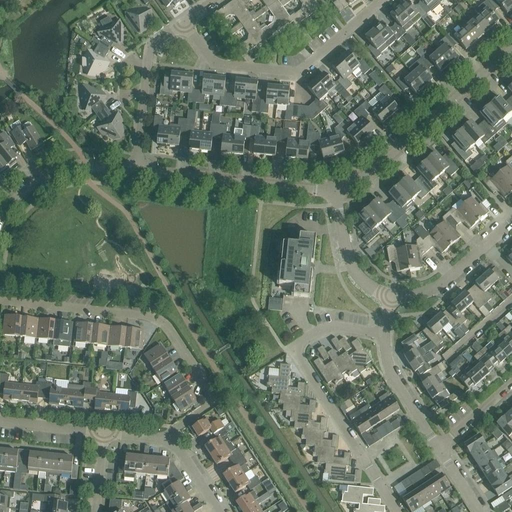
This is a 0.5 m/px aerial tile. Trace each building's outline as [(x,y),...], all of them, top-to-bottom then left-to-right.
[(244,6),(239,0),(234,0),(212,16),(218,24),(229,16),(235,17),(240,24),(242,26),(252,18),(251,17),(244,6)] [(239,0),(244,6),(252,0),(261,0),(266,7),(267,9),(278,1),(277,0),(239,0)] [(288,0),(290,2),(292,0),(298,0),(302,4),(301,10),(290,18),(292,21),(295,26),(321,8),(314,0),(288,0)] [(340,0),(333,5),(339,13),(356,0),(340,0)] [(435,0),(420,0),(422,1),(418,5),(426,15),(431,11),(432,12),(440,5),(439,4),(435,0)] [(487,0),(482,4),(480,4),(478,6),(478,8),(482,12),(478,16),(490,29),(498,22),(492,14),(496,10),(487,0)] [(511,9),(511,3),(509,0),(496,0),(496,1),(494,0),(487,0),(496,10),(500,7),(507,14),(511,9)] [(266,7),(259,12),(261,16),(269,10),(274,18),(273,24),(262,31),(267,39),(292,21),(290,18),(282,7),(280,3),(278,1),(267,9),(266,7)] [(407,1),(398,8),(410,22),(418,15),(422,19),(426,15),(418,5),(414,9),(407,1)] [(464,10),(459,5),(455,8),(460,13),(464,10)] [(133,31),(147,30),(152,18),(144,7),(131,9),(126,21),(133,31)] [(410,22),(398,8),(390,16),(397,23),(393,27),(401,37),(406,33),(402,29),(410,22)] [(261,16),(259,12),(251,17),(252,18),(254,21),(261,16)] [(478,16),(470,23),(482,36),(490,29),(478,16)] [(242,26),(240,24),(233,29),(236,33),(243,28),(248,35),(247,41),(236,49),(241,57),(267,39),(262,31),(254,21),(252,18),(242,26)] [(101,40),(98,45),(109,51),(112,46),(123,39),(123,27),(112,20),(101,27),(101,40)] [(382,23),(373,30),(385,44),(393,37),(397,41),(401,37),(393,27),(389,31),(382,23)] [(470,23),(462,30),(474,43),(482,36),(470,23)] [(233,29),(225,34),(228,38),(236,33),(233,29)] [(385,44),(373,30),(365,38),(372,46),(368,49),(376,59),(381,55),(380,54),(388,47),(385,44)] [(450,32),(446,37),(454,47),(459,43),(465,51),(474,43),(462,30),(454,37),(450,32)] [(454,47),(446,37),(441,41),(445,45),(437,52),(449,65),(457,58),(450,50),(454,47)] [(109,51),(98,45),(95,50),(83,57),(83,70),(95,77),(106,70),(106,57),(109,51)] [(449,65),(437,52),(429,59),(420,48),(415,52),(421,59),(429,69),(433,65),(440,73),(449,65)] [(348,53),(340,60),(352,74),(356,78),(362,73),(364,75),(370,70),(362,60),(358,64),(348,53)] [(421,59),(416,63),(408,70),(412,74),(424,87),(432,80),(425,72),(429,69),(421,59)] [(352,74),(340,60),(332,67),(341,78),(338,82),(346,91),(352,86),(346,79),(352,74)] [(180,93),(182,75),(171,73),(170,88),(160,87),(159,96),(172,97),(172,92),(180,93)] [(404,73),(400,77),(396,81),(404,91),(409,87),(415,95),(424,87),(412,74),(408,78),(404,73)] [(346,91),(338,82),(334,85),(324,74),(316,81),(328,95),(333,90),(340,97),(346,91)] [(182,75),(180,93),(188,94),(187,103),(195,104),(197,91),(192,90),(193,76),(182,75)] [(202,92),(197,91),(195,104),(204,105),(205,95),(213,96),(214,78),(203,77),(202,92)] [(214,78),(213,96),(220,97),(219,106),(228,107),(229,94),(224,94),(225,79),(214,78)] [(234,95),(229,94),(228,107),(236,108),(237,99),(245,100),(247,81),(236,80),(234,95)] [(257,83),(247,81),(245,100),(252,100),(251,113),(259,113),(261,101),(256,100),(257,83)] [(328,95),(316,81),(307,89),(317,100),(313,103),(321,113),(328,107),(322,100),(328,95)] [(96,116),(106,109),(103,104),(101,90),(90,85),(79,93),(80,106),(93,111),(96,116)] [(378,91),(380,93),(374,98),(390,117),(398,110),(388,99),(392,95),(384,86),(378,91)] [(261,101),(259,113),(268,114),(269,105),(276,106),(278,88),(267,87),(266,101),(261,101)] [(278,88),(276,106),(287,107),(287,112),(292,112),(291,118),(301,119),(302,107),(293,106),(293,104),(288,104),(289,89),(278,88)] [(499,97),(489,106),(502,121),(511,112),(511,103),(509,100),(504,103),(499,97)] [(366,102),(360,107),(368,117),(372,113),(382,124),(390,117),(374,98),(368,104),(366,102)] [(111,111),(120,105),(117,100),(107,106),(111,111)] [(313,103),(309,107),(312,120),(321,113),(313,103)] [(502,121),(489,106),(480,114),(485,120),(481,124),(492,137),(497,133),(493,129),(502,121)] [(302,107),(301,119),(312,120),(309,107),(308,107),(302,107)] [(368,117),(360,107),(354,113),(360,119),(354,125),(366,138),(374,131),(364,120),(368,117)] [(110,114),(106,109),(96,116),(100,121),(101,135),(113,140),(124,132),(122,119),(110,114)] [(163,118),(154,117),(153,129),(158,130),(157,144),(168,146),(169,128),(162,127),(163,118)] [(169,128),(168,146),(179,147),(180,132),(185,133),(187,120),(178,119),(178,126),(169,125),(169,128)] [(195,121),(187,120),(185,133),(190,133),(188,150),(199,151),(201,133),(194,132),(195,121)] [(471,122),(461,130),(475,145),(480,140),(484,144),(492,137),(481,124),(476,128),(471,122)] [(29,123),(22,127),(12,133),(18,143),(24,140),(31,151),(42,144),(29,123)] [(342,123),(335,128),(344,138),(348,135),(357,146),(366,138),(354,125),(348,130),(342,123)] [(201,133),(199,151),(210,152),(212,137),(217,138),(219,125),(210,125),(209,134),(201,133)] [(219,125),(217,138),(222,138),(221,153),(232,154),(234,136),(226,136),(227,126),(219,125)] [(234,136),(232,154),(243,156),(244,139),(250,139),(251,127),(243,126),(241,137),(234,136)] [(259,128),(251,127),(250,139),(255,140),(253,155),(264,156),(266,138),(258,137),(259,128)] [(344,138),(335,128),(334,129),(336,137),(328,139),(334,156),(344,153),(340,139),(344,138)] [(274,139),(266,138),(264,156),(275,157),(277,142),(282,143),(283,130),(275,129),(274,139)] [(291,131),(283,130),(282,143),(287,143),(285,158),(297,159),(298,141),(290,140),(291,131)] [(475,145),(461,130),(452,138),(460,147),(455,151),(464,162),(473,155),(469,150),(475,145)] [(298,141),(297,159),(307,160),(309,146),(314,146),(315,134),(307,133),(306,142),(298,141)] [(315,134),(314,146),(319,145),(323,159),(334,156),(328,139),(321,141),(319,133),(315,134)] [(4,134),(0,137),(0,157),(7,166),(17,159),(8,148),(13,145),(4,134)] [(458,170),(445,155),(441,159),(435,153),(426,161),(439,176),(445,171),(450,177),(458,170)] [(511,162),(511,159),(510,158),(505,163),(507,167),(499,173),(511,187),(511,168),(509,165),(511,162)] [(439,176),(426,161),(416,170),(422,176),(417,180),(429,193),(434,189),(430,185),(439,176)] [(511,192),(511,187),(499,173),(492,180),(488,178),(482,183),(493,194),(497,190),(504,199),(511,192)] [(429,193),(417,180),(413,184),(408,178),(398,186),(411,201),(417,196),(421,200),(429,193)] [(411,201),(398,186),(388,194),(394,200),(389,204),(401,218),(409,211),(405,206),(411,201)] [(471,198),(464,204),(479,221),(488,213),(481,205),(485,201),(475,189),(470,194),(471,198)] [(401,218),(389,204),(385,208),(378,200),(368,208),(381,223),(387,218),(393,225),(401,218)] [(452,209),(447,214),(450,217),(457,225),(462,222),(469,230),(479,221),(464,204),(456,211),(452,209)] [(381,223),(368,208),(359,216),(364,223),(358,228),(365,236),(362,239),(366,245),(379,234),(375,229),(381,223)] [(443,222),(436,229),(451,246),(461,237),(446,221),(450,217),(447,214),(442,218),(443,222)] [(436,229),(432,233),(430,231),(427,234),(420,226),(414,232),(419,238),(430,250),(434,246),(441,254),(451,246),(436,229)] [(300,236),(299,241),(299,246),(283,244),(283,245),(281,244),(280,254),(282,255),(280,275),(278,275),(277,285),(279,285),(294,287),(293,297),(310,299),(312,272),(311,272),(311,270),(314,271),(314,266),(312,266),(312,264),(313,264),(316,237),(300,236)] [(416,246),(405,248),(409,270),(422,268),(420,257),(422,257),(430,250),(419,238),(416,241),(416,246)] [(409,270),(405,248),(395,250),(393,246),(387,247),(386,248),(389,263),(395,262),(397,273),(409,270)] [(489,271),(482,277),(491,287),(497,282),(503,288),(509,283),(495,267),(490,272),(489,271)] [(476,285),(471,289),(485,305),(483,307),(486,310),(490,307),(487,303),(491,300),(484,293),(491,287),(482,277),(475,284),(476,285)] [(511,288),(507,293),(505,291),(499,296),(504,301),(511,294),(511,288)] [(485,305),(471,289),(466,293),(465,293),(458,299),(466,309),(473,303),(479,310),(483,307),(485,305)] [(452,306),(447,310),(461,326),(459,328),(461,331),(465,328),(462,325),(466,321),(460,314),(466,309),(458,299),(451,305),(452,306)] [(461,326),(447,310),(442,315),(441,314),(434,320),(442,330),(448,324),(455,332),(459,328),(461,326)] [(20,337),(22,318),(5,316),(3,336),(20,337)] [(22,318),(20,337),(36,339),(39,320),(22,318)] [(39,320),(36,339),(53,341),(55,321),(39,320)] [(442,330),(434,320),(426,327),(427,327),(422,332),(436,347),(436,348),(439,351),(443,348),(440,345),(442,343),(436,335),(442,330)] [(55,321),(53,341),(53,346),(70,348),(72,323),(55,321)] [(91,345),(93,325),(76,324),(74,343),(91,345)] [(93,325),(91,345),(108,347),(110,327),(93,325)] [(501,340),(494,345),(506,359),(511,353),(511,340),(503,331),(505,329),(503,326),(499,330),(502,333),(498,336),(501,340)] [(511,329),(509,326),(505,329),(503,331),(511,340),(511,329)] [(110,327),(108,347),(125,349),(127,329),(110,327)] [(127,329),(125,349),(142,350),(144,331),(127,329)] [(418,340),(415,335),(414,335),(401,344),(404,349),(401,351),(405,356),(404,357),(409,365),(420,358),(424,356),(419,348),(417,349),(413,343),(418,340)] [(338,342),(336,338),(330,341),(337,352),(342,349),(343,348),(338,342)] [(344,338),(338,342),(343,348),(342,349),(345,353),(351,349),(344,338)] [(356,352),(349,357),(348,357),(357,370),(359,374),(366,370),(366,371),(369,369),(366,365),(371,362),(357,340),(351,344),(356,352)] [(153,370),(170,359),(160,345),(144,356),(153,370)] [(485,348),(481,351),(480,353),(484,358),(493,368),(498,364),(499,365),(506,359),(494,345),(488,351),(485,348)] [(329,357),(327,354),(322,347),(317,350),(324,361),(329,358),(329,357)] [(471,366),(471,367),(482,380),(489,374),(488,373),(493,368),(484,358),(480,353),(481,351),(478,348),(474,351),(477,354),(473,358),(477,362),(476,362),(475,362),(472,365),(471,366)] [(348,357),(349,357),(346,353),(338,358),(333,350),(327,354),(329,357),(329,358),(332,362),(341,375),(346,372),(349,376),(351,375),(351,374),(357,370),(348,357)] [(460,356),(447,363),(451,369),(464,362),(460,356)] [(420,358),(409,365),(415,373),(416,372),(419,378),(431,370),(427,364),(425,365),(420,358)] [(179,373),(170,359),(153,370),(162,384),(179,373)] [(332,362),(324,367),(319,359),(313,363),(327,384),(332,381),(335,385),(338,384),(337,383),(344,379),(341,375),(332,362)] [(279,378),(289,379),(291,366),(280,365),(279,378)] [(431,370),(419,378),(423,384),(422,384),(427,392),(441,383),(437,376),(441,373),(437,366),(431,370)] [(463,373),(465,375),(459,380),(469,390),(474,385),(475,386),(482,380),(471,367),(470,368),(468,368),(465,370),(465,372),(463,373)] [(179,373),(162,384),(171,398),(188,387),(179,373)] [(20,402),(22,385),(8,384),(9,376),(0,375),(0,394),(3,395),(3,400),(20,402)] [(279,378),(268,376),(268,384),(267,384),(267,387),(272,388),(271,394),(280,395),(280,394),(301,396),(301,397),(303,397),(305,384),(298,383),(297,389),(288,388),(289,379),(279,378)] [(36,387),(22,385),(20,402),(37,404),(38,399),(43,399),(45,384),(36,383),(36,387)] [(68,385),(67,390),(66,407),(83,409),(83,404),(89,404),(91,389),(91,384),(83,383),(82,387),(68,385)] [(441,383),(427,392),(432,400),(433,400),(440,410),(458,398),(455,394),(449,398),(444,391),(446,390),(441,383)] [(54,385),(45,384),(43,399),(49,400),(49,405),(66,407),(67,390),(53,389),(54,385)] [(197,402),(188,387),(171,398),(175,404),(172,405),(177,412),(179,410),(181,413),(197,402)] [(91,389),(89,404),(95,405),(94,410),(111,412),(113,395),(99,394),(100,390),(91,389)] [(127,397),(113,395),(111,412),(128,413),(129,408),(135,409),(136,394),(127,393),(127,397)] [(399,410),(390,396),(388,393),(378,399),(380,403),(390,417),(399,410)] [(280,394),(280,395),(279,402),(278,402),(278,404),(283,405),(282,411),(291,412),(312,414),(314,414),(316,402),(309,401),(309,407),(300,406),(301,397),(301,396),(280,394)] [(380,403),(371,409),(380,423),(390,417),(380,403)] [(369,406),(359,412),(370,429),(380,423),(371,409),(369,406)] [(291,412),(291,419),(290,419),(289,422),(295,423),(294,429),(303,430),(303,429),(323,431),(326,432),(327,419),(321,418),(320,424),(311,423),(312,414),(291,412)] [(370,429),(359,412),(349,418),(361,435),(369,448),(379,442),(374,435),(371,437),(367,431),(370,429)] [(511,434),(511,425),(504,417),(497,424),(508,437),(511,434)] [(213,435),(224,428),(219,421),(212,425),(207,418),(192,428),(198,438),(210,430),(213,435)] [(398,429),(393,422),(390,425),(394,432),(398,429)] [(224,428),(213,435),(216,440),(204,447),(210,456),(231,443),(226,437),(229,435),(224,428)] [(303,429),(303,430),(302,437),(301,437),(301,439),(306,440),(305,446),(314,447),(335,449),(337,449),(339,437),(332,436),(332,442),(322,441),(323,431),(303,429)] [(495,438),(500,433),(497,430),(491,434),(495,438)] [(471,438),(472,440),(464,445),(470,454),(485,444),(479,436),(477,436),(476,434),(471,438)] [(231,443),(210,456),(217,466),(228,458),(231,463),(242,456),(237,449),(235,450),(231,443)] [(490,453),(485,444),(470,454),(475,463),(490,453)] [(314,447),(313,454),(312,457),(317,457),(317,464),(325,465),(326,464),(346,466),(346,467),(349,467),(350,454),(344,453),(343,459),(334,458),(335,449),(314,447)] [(5,469),(5,472),(21,474),(23,460),(17,460),(18,452),(7,451),(5,469)] [(493,451),(490,453),(475,463),(481,471),(496,462),(499,459),(493,451)] [(23,460),(21,474),(27,475),(28,471),(38,472),(40,454),(29,453),(29,461),(23,460)] [(40,454),(38,472),(45,473),(45,478),(44,493),(47,493),(48,486),(49,478),(49,473),(51,455),(40,454)] [(51,455),(49,473),(60,475),(62,457),(51,455)] [(135,474),(137,457),(126,455),(125,461),(119,461),(118,475),(124,475),(123,478),(134,479),(135,474)] [(242,456),(231,463),(235,468),(223,475),(229,485),(244,475),(249,471),(245,465),(247,463),(242,456)] [(73,458),(62,457),(60,475),(71,476),(70,479),(76,480),(78,466),(72,466),(73,458)] [(148,458),(137,457),(135,474),(146,475),(148,458)] [(158,459),(148,458),(146,475),(156,476),(158,459)] [(158,459),(156,476),(168,477),(170,481),(180,474),(175,467),(169,466),(169,460),(158,459)] [(496,462),(481,471),(486,480),(501,470),(496,462)] [(326,464),(325,465),(325,472),(324,472),(324,474),(329,475),(328,481),(354,484),(360,484),(361,472),(355,471),(354,477),(345,476),(346,467),(346,466),(326,464)] [(428,475),(423,468),(419,471),(424,477),(428,475)] [(507,479),(501,470),(486,480),(492,488),(507,479),(511,476),(507,479)] [(180,474),(170,481),(173,486),(164,492),(170,501),(185,492),(179,482),(183,479),(180,474)] [(244,475),(229,485),(235,494),(247,486),(250,491),(260,484),(256,477),(248,481),(244,475)] [(431,481),(440,495),(450,488),(441,475),(431,481)] [(511,487),(511,478),(511,476),(507,479),(492,488),(498,497),(511,487)] [(404,481),(400,483),(405,490),(408,487),(404,481)] [(431,481),(422,487),(431,501),(440,495),(431,481)] [(373,490),(347,487),(347,493),(342,492),(341,503),(359,505),(362,505),(363,496),(372,497),(373,490)] [(422,487),(412,493),(421,507),(431,501),(422,487)] [(511,490),(502,497),(505,502),(511,497),(511,490)] [(0,508),(8,509),(10,498),(13,499),(14,493),(0,491),(0,492),(0,508)] [(253,491),(250,494),(249,494),(236,503),(241,511),(242,511),(258,502),(260,504),(265,501),(262,496),(258,499),(253,491)] [(185,492),(170,501),(166,504),(171,511),(175,510),(186,503),(190,500),(185,492)] [(413,511),(421,507),(412,493),(403,500),(410,511),(413,511)] [(64,498),(47,496),(44,496),(44,502),(46,502),(44,511),(66,511),(67,504),(63,504),(64,498)] [(261,511),(257,506),(260,504),(258,502),(242,511),(261,511)] [(190,511),(192,511),(186,503),(175,510),(171,511),(190,511)]
